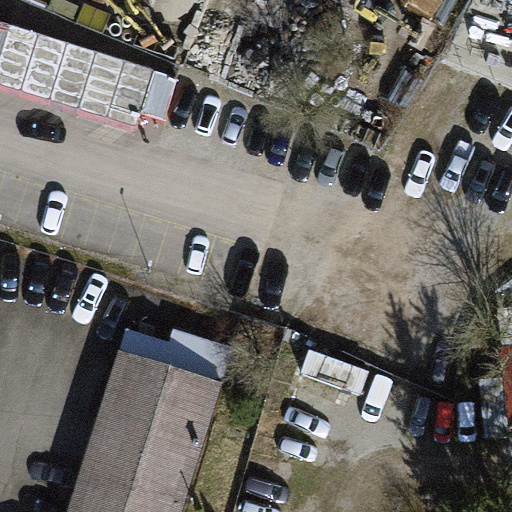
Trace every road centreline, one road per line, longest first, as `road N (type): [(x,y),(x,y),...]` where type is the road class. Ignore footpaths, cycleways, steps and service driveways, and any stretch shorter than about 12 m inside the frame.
road 1 (track): [(366,511),(405,425),(511,475)]
road 2 (unknown): [(0,115),(181,206)]
